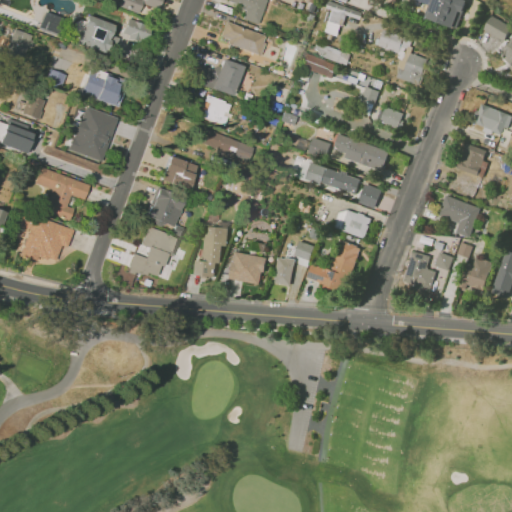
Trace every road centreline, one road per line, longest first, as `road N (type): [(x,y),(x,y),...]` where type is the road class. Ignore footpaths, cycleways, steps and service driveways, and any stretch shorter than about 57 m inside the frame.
road 1 (residential): [(0,284),(83,300),(511,333)]
road 2 (residential): [(195,0),(83,300)]
road 3 (residential): [(465,56),(365,322)]
